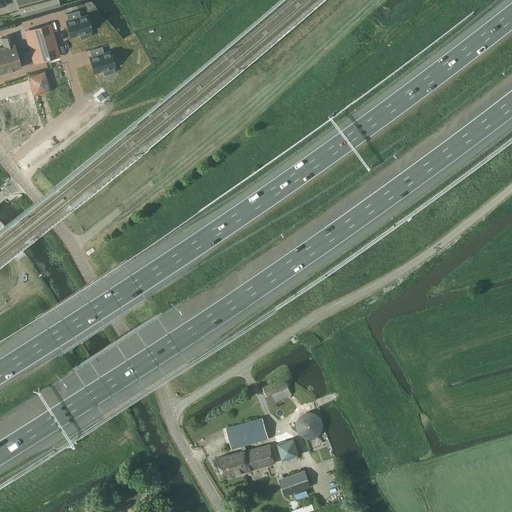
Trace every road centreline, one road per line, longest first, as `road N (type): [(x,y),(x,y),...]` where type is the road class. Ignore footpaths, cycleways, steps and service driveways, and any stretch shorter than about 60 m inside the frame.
road 1 (motorway): [(511,18),(241,217),(0,371)]
road 2 (motorway): [(0,454),(284,271),(511,105)]
road 3 (unclassified): [(169,411),(423,257),(511,187)]
road 4 (tertiary): [(169,411),(160,385),(23,179)]
